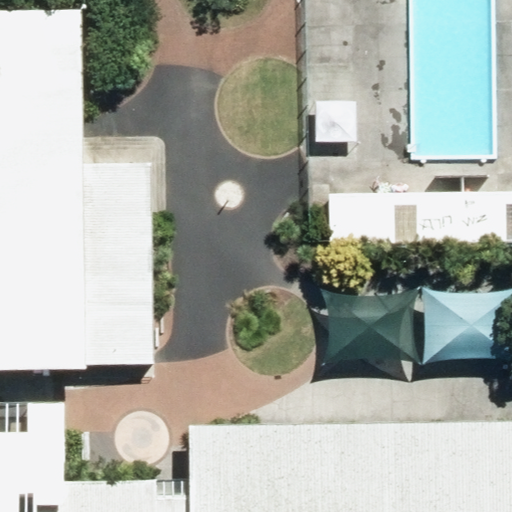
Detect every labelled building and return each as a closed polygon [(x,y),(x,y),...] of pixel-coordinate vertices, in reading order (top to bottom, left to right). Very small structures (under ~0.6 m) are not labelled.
[(0,24),(0,385),(75,385),(74,377),(145,376),(142,176),(71,177),(70,24),(0,24)] [(327,246),(327,248),(511,247),(511,198),(327,199),(327,246)] [(511,338),(511,301),(423,297),(419,366),(510,371),(511,338)] [(412,300),(314,299),(314,367),(411,368),(412,300)] [(511,511),(511,431),(186,438),(187,489),(55,492),(54,412),(22,413),(23,441),(0,441),(0,511),(511,511)]
